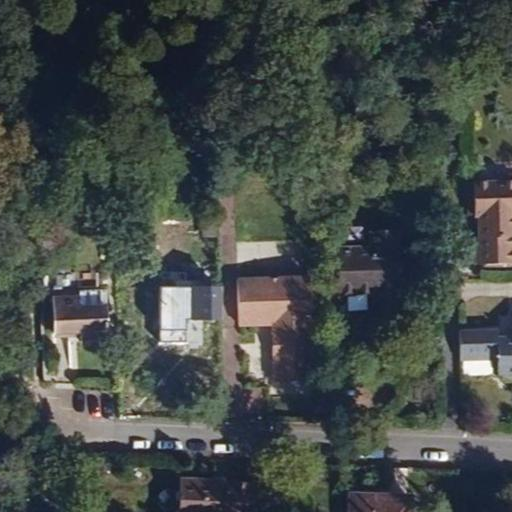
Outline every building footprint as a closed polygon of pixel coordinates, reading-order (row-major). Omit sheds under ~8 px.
[(254,65),(280,65),(280,32),(254,32),(254,65)] [(255,108),(255,133),(285,132),(284,107),(255,108)] [(511,180),(474,182),(474,216),(478,217),(485,216),(485,224),(478,224),(478,237),(475,237),(475,265),(491,264),(511,263),(511,180)] [(196,228),(214,226),(213,212),(194,213),(196,228)] [(222,256),(238,256),(238,222),(221,222),(222,256)] [(400,304),(399,230),(370,231),(370,247),(337,248),(338,296),(360,296),(372,295),(372,305),(400,304)] [(292,382),(313,381),(310,278),(238,279),(239,325),(273,324),(273,336),(278,342),(279,351),(274,356),(275,383),(292,382)] [(220,287),(176,287),(176,320),(200,320),(220,320),(220,287)] [(79,290),(80,297),(80,308),(106,307),(106,290),(79,290)] [(80,297),(52,298),(52,333),(80,332),(80,342),(94,342),(107,341),(106,307),(80,308),(80,297)] [(511,337),(498,337),(498,330),(459,331),(459,361),(497,360),(497,375),(510,375),(511,375),(511,337)] [(177,508),(177,511),(254,511),(255,481),(212,479),(179,478),(178,492),(177,508)] [(162,507),(177,508),(178,492),(163,491),(157,494),(156,504),(162,507)] [(349,511),(408,511),(409,497),(350,495),(349,511)]
